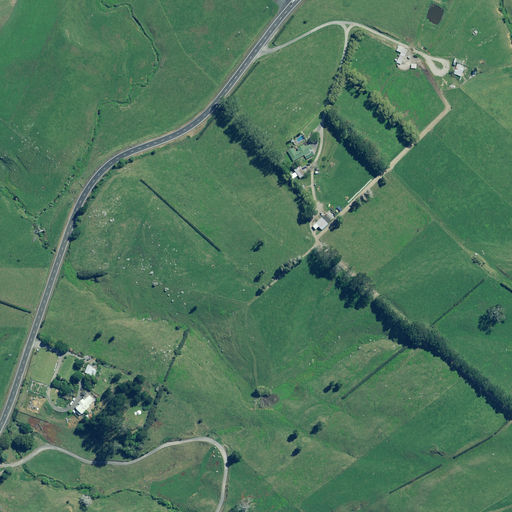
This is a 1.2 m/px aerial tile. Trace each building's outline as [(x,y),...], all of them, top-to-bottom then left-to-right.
[(397,51),(401,53),(396,62),(401,64),(408,51),(406,50),(399,46),(397,51)] [(461,65),(458,63),(454,74),(461,77),(464,68),(461,67),(461,65)] [(314,150),(311,144),(306,147),(304,145),(298,149),(299,151),(297,152),(295,148),(288,151),(294,161),(305,155),(307,159),(315,155),(312,151),(314,150)] [(304,176),(299,168),(295,171),(300,178),(304,176)] [(334,219),(327,213),(313,226),(316,230),(319,227),(322,230),(334,219)] [(93,368),(88,366),(85,373),(90,375),(90,376),(94,377),(97,370),(93,368)] [(95,400),(90,395),(85,401),(83,399),(79,403),(81,405),(77,408),(79,411),(77,412),(81,416),(90,406),(89,406),(95,400)]
